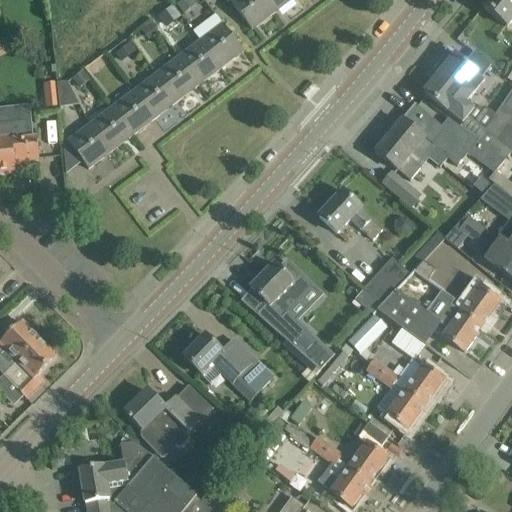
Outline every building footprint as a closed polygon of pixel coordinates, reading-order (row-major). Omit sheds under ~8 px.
[(189,0),(184,0),(178,5),(184,14),(194,7),(189,0)] [(274,14),(262,0),(236,0),(231,4),(252,31),(274,14)] [(262,0),(274,14),(292,0),(262,0)] [(511,0),(489,0),(483,9),(498,21),(508,29),(511,23),(511,0)] [(173,6),(158,17),(167,29),(182,18),(173,6)] [(152,23),(142,30),(149,40),(159,33),(152,23)] [(223,26),(201,42),(221,70),(243,53),(223,26)] [(201,42),(179,59),(199,86),(221,70),(201,42)] [(131,44),(117,54),(123,63),(137,52),(131,44)] [(467,104),(486,80),(448,49),(445,53),(446,54),(433,71),(440,77),(426,94),(425,94),(424,95),(446,112),(447,111),(458,120),(454,125),(465,133),(478,142),(485,133),(487,131),(468,116),(473,110),(467,104)] [(179,59),(157,76),(177,103),(199,86),(179,59)] [(157,76),(135,92),(155,120),(177,103),(157,76)] [(58,84),(60,100),(61,109),(80,106),(68,83),(58,84)] [(58,84),(45,85),(46,98),(47,110),(61,109),(60,100),(58,84)] [(135,92),(113,109),(133,136),(155,120),(135,92)] [(487,131),(485,133),(495,139),(498,141),(508,126),(511,128),(511,110),(504,105),(487,131)] [(506,162),(478,142),(465,133),(454,125),(448,120),(441,128),(417,108),(404,123),(403,122),(376,154),(410,183),(430,159),(440,168),(448,160),(458,168),(468,154),(495,175),(496,173),(505,163),(506,162)] [(113,109),(91,126),(112,153),(133,136),(113,109)] [(25,122),(0,124),(0,173),(14,172),(13,163),(39,160),(37,137),(27,138),(25,122)] [(112,153),(91,126),(68,143),(89,171),(112,153)] [(511,152),(498,141),(495,139),(485,133),(478,142),(506,162),(511,154),(511,152)] [(383,186),(412,210),(422,199),(392,174),(383,186)] [(483,196),(491,186),(481,179),(473,188),(483,196)] [(492,187),(480,200),(481,201),(510,223),(511,221),(511,220),(511,201),(510,200),(492,187)] [(319,219),(334,232),(337,235),(351,221),(374,242),(383,232),(360,211),(361,210),(342,193),(319,219)] [(467,217),(456,229),(460,232),(477,244),(486,230),(470,218),(467,217)] [(511,250),(511,220),(511,221),(510,223),(498,240),(500,241),(500,242),(511,250)] [(425,263),(446,239),(440,234),(417,258),(420,260),(408,273),(412,277),(415,273),(425,263)] [(511,250),(500,242),(486,261),(494,267),(493,267),(511,280),(511,250)] [(412,277),(408,273),(393,260),(365,291),(372,297),(383,307),(397,293),(412,277)] [(428,282),(437,271),(425,263),(415,273),(428,282)] [(274,265),(250,290),(265,303),(268,307),(258,318),(267,326),(284,341),(287,343),(320,373),(333,359),(295,321),(292,324),(281,313),(290,304),(294,307),(310,290),(285,265),(280,270),(274,265)] [(478,290),(461,314),(482,330),(500,305),(478,290)] [(365,291),(356,300),(375,316),(383,307),(365,291)] [(397,293),(383,307),(377,313),(422,346),(439,323),(449,331),(443,338),(465,354),(482,330),(461,314),(451,307),(455,301),(442,292),(426,314),(397,293)] [(375,317),(348,344),(361,356),(387,330),(375,317)] [(0,338),(0,372),(4,377),(11,370),(40,341),(22,323),(8,337),(4,342),(0,338)] [(250,403),(273,380),(234,342),(223,353),(205,336),(183,359),(211,386),(222,375),(250,403)] [(40,341),(11,370),(4,377),(26,398),(42,382),(43,383),(44,382),(38,377),(57,358),(40,341)] [(341,352),(317,381),(325,388),(349,359),(341,352)] [(372,366),(367,373),(373,377),(390,390),(392,391),(396,385),(395,384),(400,378),(393,373),(377,361),(376,361),(372,366)] [(422,367),(404,391),(426,407),(444,383),(422,367)] [(408,432),(426,407),(404,391),(396,385),(392,391),(378,410),(408,432)] [(148,392),(125,415),(130,419),(128,421),(130,423),(132,422),(143,433),(142,439),(152,450),(166,437),(177,449),(183,449),(190,442),(191,436),(189,435),(200,424),(176,399),(165,410),(148,392)] [(290,420),(300,427),(313,410),(304,402),(290,420)] [(271,412),(253,434),(259,440),(279,419),(284,413),(277,406),(271,412)] [(285,424),(292,415),(286,410),(284,413),(279,419),(285,424)] [(380,443),(392,431),(375,415),(363,427),(380,443)] [(288,428),(285,432),(292,437),(290,438),(310,452),(311,450),(314,446),(288,428)] [(89,441),(86,430),(75,432),(78,443),(89,441)] [(263,463),(284,437),(277,432),(256,457),(263,463)] [(319,439),(315,445),(338,462),(342,456),(319,439)] [(85,506),(87,505),(115,503),(152,459),(134,443),(121,446),(125,467),(105,470),(104,467),(80,472),(85,506)] [(314,446),(311,450),(334,467),(338,462),(315,445),(314,446)] [(357,457),(348,469),(370,485),(387,461),(366,445),(357,457)] [(115,503),(87,505),(87,511),(210,511),(195,499),(196,497),(152,459),(115,503)] [(328,470),(319,483),(332,492),(331,494),(336,498),(352,509),(370,485),(348,469),(338,462),(334,467),(330,472),(328,470)] [(236,493),(247,481),(231,468),(213,490),(226,500),(233,491),(236,493)] [(301,511),(304,508),(293,500),(284,511),(301,511)]
